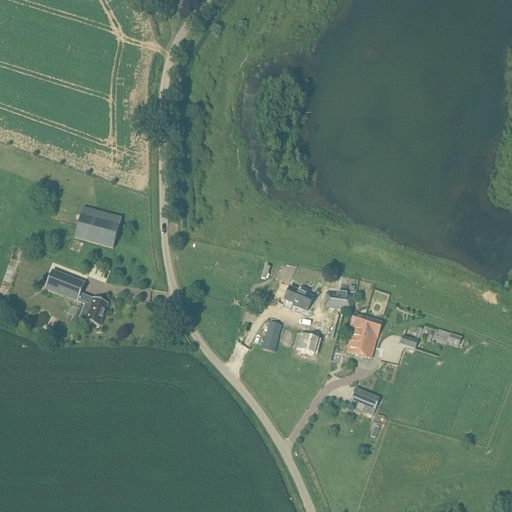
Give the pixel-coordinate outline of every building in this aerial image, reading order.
[(122,219),(112,216),(83,208),(74,239),(113,250),(122,219)] [(295,287),(299,272),(275,265),(272,276),(279,278),(278,282),(295,287)] [(265,266),(261,278),(266,280),(270,268),(265,266)] [(74,280),(52,270),(45,289),(57,294),(60,288),(79,296),(77,302),(85,306),(79,320),(99,327),(103,315),(104,315),(108,305),(94,299),(93,300),(81,295),(85,284),(74,280)] [(263,281),(262,292),(272,293),(273,282),(263,281)] [(290,288),(284,302),(296,307),(296,308),(307,314),(314,299),(290,288)] [(352,313),(354,297),(328,293),(326,309),(352,313)] [(362,328),(365,318),(355,315),(351,328),(353,329),(349,344),(346,354),(360,357),(367,330),(364,329),(364,328),(362,328)] [(371,360),(374,350),(377,339),(382,324),(365,318),(362,328),(364,328),(364,329),(367,330),(360,357),(371,360)] [(270,323),(262,350),(274,353),(282,326),(270,323)] [(314,356),(317,346),(319,340),(317,340),(319,332),(308,329),(306,336),(301,335),(296,351),(314,356)] [(461,339),(439,331),(437,336),(448,340),(448,343),(459,347),(461,339)] [(418,342),(403,337),(400,344),(405,346),(402,352),(413,356),(418,342)] [(362,412),(373,416),(380,400),(355,389),(350,400),(364,406),(362,412)]
